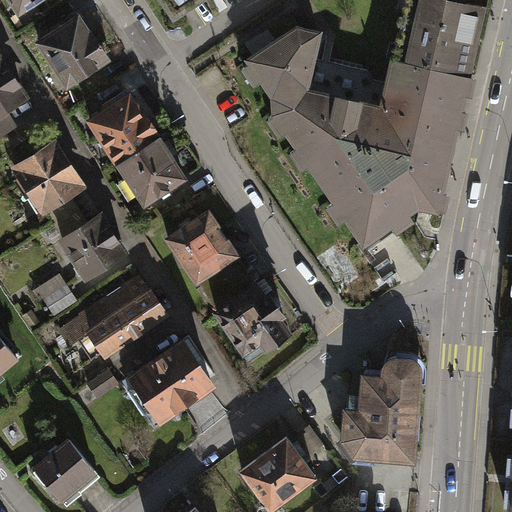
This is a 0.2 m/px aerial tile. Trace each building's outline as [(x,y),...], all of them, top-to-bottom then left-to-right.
[(10,0),(17,9),(32,0),(10,0)] [(165,0),(176,16),(199,0),(165,0)] [(408,0),(397,50),(478,69),(494,0),(408,0)] [(114,55),(83,9),(35,38),(68,85),(114,55)] [(447,205),(478,69),(397,50),(387,98),(314,81),(328,24),(305,18),(249,54),(253,61),(245,64),(256,81),(265,77),(277,91),(276,109),(277,113),(271,116),(281,132),(288,128),(300,144),(293,149),(305,166),(311,160),(336,199),(330,203),(342,221),(350,217),(357,228),(369,238),(398,220),(402,227),(422,217),(418,209),(425,203),(447,205)] [(0,54),(0,133),(16,123),(6,108),(26,95),(0,54)] [(140,104),(129,87),(87,115),(117,161),(163,130),(144,101),(140,104)] [(179,154),(163,130),(117,161),(146,203),(188,175),(175,156),(179,154)] [(55,135),(11,163),(43,213),(87,185),(55,135)] [(242,250),(211,203),(165,233),(196,281),(242,250)] [(104,205),(58,235),(86,275),(130,245),(104,205)] [(76,299),(60,272),(33,287),(40,299),(43,297),(53,313),(76,299)] [(67,342),(88,328),(108,356),(173,311),(153,282),(147,285),(138,272),(58,328),(67,342)] [(297,325),(262,274),(214,307),(250,358),(297,325)] [(185,331),(117,380),(140,413),(148,407),(157,420),(218,376),(185,331)] [(0,336),(0,371),(17,358),(0,336)] [(342,435),(355,454),(418,459),(421,419),(424,406),(427,370),(426,356),(418,350),(406,349),(397,349),(392,354),(386,361),(384,370),(363,368),(360,401),(346,401),(342,435)] [(290,432),(239,467),(261,499),(254,504),(259,511),(277,511),(288,504),(285,499),(319,475),(290,432)] [(68,434),(34,462),(62,496),(96,469),(68,434)] [(205,511),(198,503),(186,511),(205,511)]
